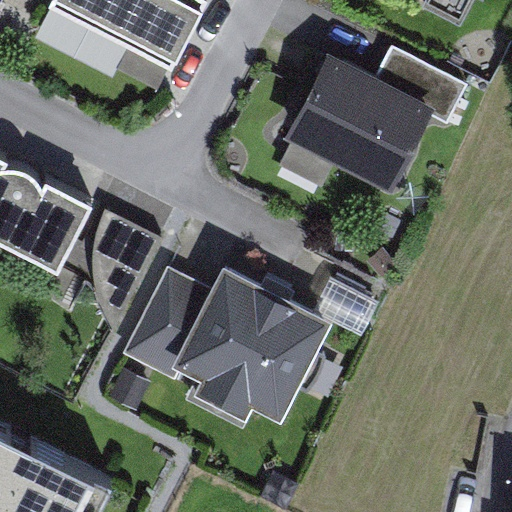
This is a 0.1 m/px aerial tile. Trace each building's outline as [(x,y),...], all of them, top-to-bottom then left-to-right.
[(56,0),(170,60),(201,0),(56,0)] [(465,80),(391,41),(381,59),(372,77),(436,110),(447,115),(465,80)] [(372,77),(329,55),(290,129),(397,184),(436,110),(372,77)] [(95,206),(0,152),(0,238),(58,272),(95,206)] [(231,286),(184,261),(143,340),(290,416),(344,312),(244,260),(231,286)] [(83,511),(101,478),(0,426),(0,511),(83,511)]
